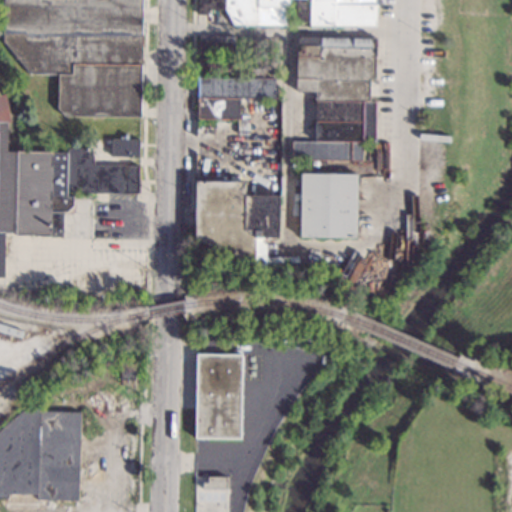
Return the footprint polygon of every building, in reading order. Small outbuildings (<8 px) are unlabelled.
[(141,0),(140,117),(64,116),(57,108),(58,74),(29,74),(2,41),(2,0),(141,0)] [(307,0),(307,22),(296,22),(296,0),(287,0),(288,7),(285,8),(285,25),(233,24),(225,9),(211,9),(204,15),(198,14),(198,0),(307,0)] [(376,0),(376,26),(309,25),(309,0),(376,0)] [(234,36),(233,55),(199,54),(200,35),(234,36)] [(375,80),(369,80),(369,101),(375,101),(375,142),(363,142),(362,160),(291,159),(291,142),(315,142),(316,91),(296,91),(297,36),(376,38),(375,80)] [(235,64),(229,64),(229,73),(207,73),(207,56),(236,57),(235,64)] [(276,78),(273,78),(273,88),(276,88),(276,99),(239,98),(239,118),(249,118),(249,135),(237,135),(237,118),(198,118),(198,78),(252,78),(252,69),(276,69),(276,78)] [(0,95),(5,93),(11,123),(7,122),(7,151),(67,153),(67,148),(87,148),(87,155),(93,155),(93,165),(138,166),(137,193),(66,192),(66,196),(72,196),(73,199),(74,199),(75,211),(71,214),(63,214),(62,237),(15,235),(15,233),(4,233),(4,277),(0,277),(0,95)] [(137,157),(110,156),(111,139),(138,139),(137,157)] [(356,238),(299,237),(300,173),(357,174),(356,238)] [(244,195),(279,196),(278,237),(263,237),(264,244),(266,244),(265,265),(254,265),(254,268),(210,247),(208,244),(205,244),(195,239),(195,181),(244,182),(244,195)] [(241,355),(240,438),(195,438),(196,354),(241,355)] [(135,380),(120,379),(120,357),(135,358),(135,380)] [(40,411),(80,412),(79,472),(82,472),(82,479),(78,479),(77,500),(36,499),(36,497),(0,497),(0,429),(1,428),(23,410),(36,400),(40,400),(40,411)] [(225,511),(194,511),(195,477),(196,477),(226,477),(225,511)]
